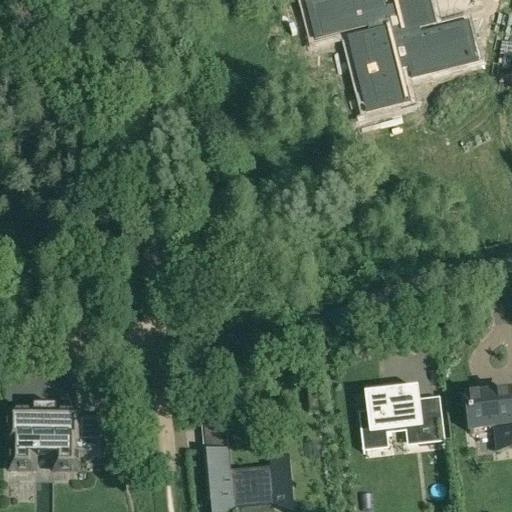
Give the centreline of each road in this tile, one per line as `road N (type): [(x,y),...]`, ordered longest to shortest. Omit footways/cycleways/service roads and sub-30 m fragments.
road 1 (residential): [(131,0),(159,344)]
road 2 (residential): [(159,344),(0,351)]
road 3 (residential): [(511,262),(369,299)]
road 4 (residential): [(159,344),(166,472)]
